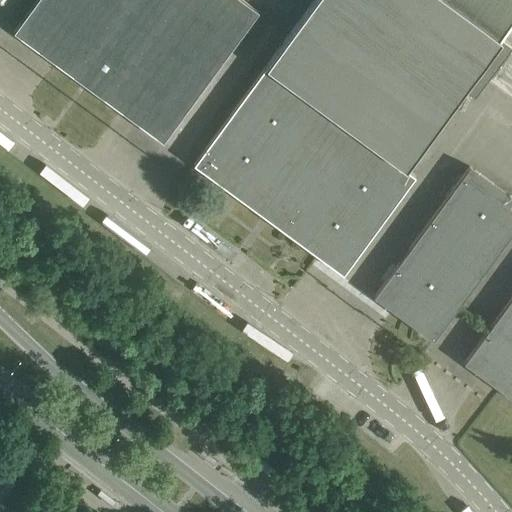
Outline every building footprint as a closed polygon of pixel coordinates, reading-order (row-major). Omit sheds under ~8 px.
[(36,0),(26,15),(14,31),(88,86),(151,0),(36,0)] [(245,0),(151,0),(88,86),(163,141),(175,125),(259,10),(245,0)] [(314,0),(206,148),(194,164),(269,219),(428,0),(314,0)] [(511,0),(432,0),(269,219),(343,274),(416,176),(405,168),(511,21),(511,0)] [(386,280),(374,296),(393,310),(433,340),(445,323),(511,231),(511,196),(469,165),(386,280)] [(511,296),(464,362),(500,389),(511,397),(511,296)] [(257,464),(264,469),(269,463),(262,458),(257,464)]
